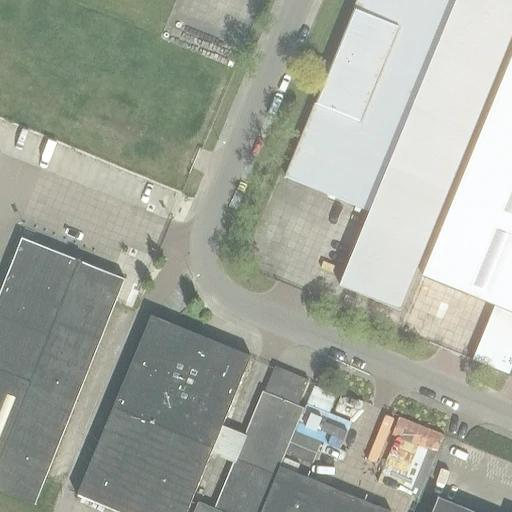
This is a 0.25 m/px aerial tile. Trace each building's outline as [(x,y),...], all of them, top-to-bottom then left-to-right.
[(511,0),(358,0),(286,178),(370,213),(340,287),(401,311),(401,310),(400,310),(511,34),(511,0)] [(511,118),(511,54),(490,110),(511,118)] [(472,361),(509,376),(511,368),(511,118),(490,110),(421,277),(494,307),(472,361)] [(0,292),(0,491),(34,506),(124,280),(21,239),(0,292)] [(114,511),(186,511),(250,358),(251,356),(152,315),(77,496),(114,511)] [(214,510),(219,511),(260,511),(280,467),(285,454),(294,433),(304,410),(298,408),(308,382),(275,368),(264,394),(262,393),(214,510)] [(314,387),(307,405),(329,414),(336,396),(314,387)] [(294,433),(285,454),(312,465),(321,443),(294,433)] [(389,511),(280,467),(260,511),(389,511)] [(472,511),(438,498),(432,511),(472,511)] [(219,511),(214,510),(199,503),(194,511),(219,511)]
